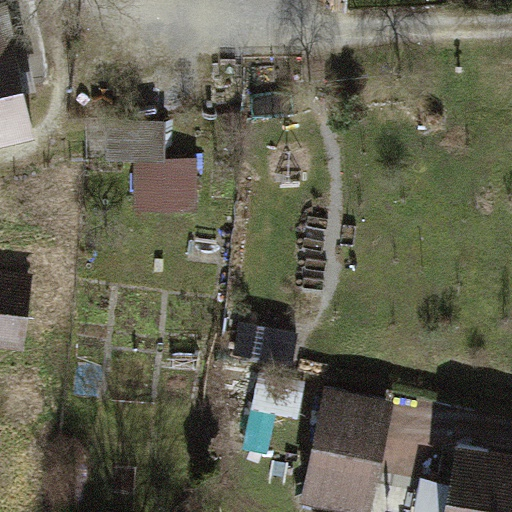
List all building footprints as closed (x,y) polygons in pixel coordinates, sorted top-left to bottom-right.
[(20,43),(0,47),(0,143),(41,134),(20,43)] [(114,121),(116,155),(138,154),(142,207),(206,203),(203,152),(174,153),(172,117),(114,121)] [(49,283),(0,278),(0,346),(42,350),(49,283)] [(371,511),(394,417),(328,401),(305,499),(360,511),(371,511)] [(511,511),(511,465),(455,451),(440,511),(511,511)]
